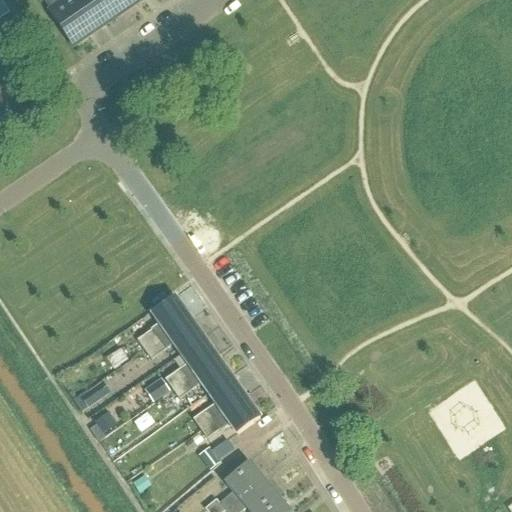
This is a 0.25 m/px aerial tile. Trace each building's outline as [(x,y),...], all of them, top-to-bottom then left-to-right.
[(97,34),(98,33),(75,0),(67,0),(58,7),(53,0),(42,0),(50,12),(74,49),(76,47),(97,34)] [(75,0),(98,33),(117,20),(121,17),(109,0),(75,0)] [(144,2),(142,0),(109,0),(121,17),(137,6),(144,2)] [(0,2),(0,21),(9,15),(0,2)] [(138,342),(145,352),(190,320),(175,299),(152,315),(159,325),(150,332),(151,333),(138,342)] [(190,320),(145,352),(152,362),(174,347),(181,356),(204,340),(190,320)] [(204,340),(181,356),(188,366),(166,382),(172,391),(218,359),(204,340)] [(121,351),(106,360),(114,372),(128,362),(121,351)] [(202,386),(209,395),(232,379),(218,359),(172,391),(180,402),(202,386)] [(154,403),(171,392),(162,379),(146,390),(154,403)] [(245,399),(232,379),(209,395),(216,406),(194,422),(200,431),(245,399)] [(102,386),(81,400),(88,410),(109,396),(102,386)] [(245,399),(200,431),(207,441),(220,432),(221,433),(230,426),(237,436),(261,420),(245,399)] [(109,414),(94,425),(102,436),(117,426),(109,414)] [(192,441),(186,446),(190,452),(197,448),(192,441)] [(216,459),(205,466),(210,473),(221,465),(216,459)] [(206,511),(228,511),(264,482),(249,464),(225,485),(233,495),(219,506),(216,502),(205,511),(206,511)] [(144,478),(132,485),(139,496),(151,488),(144,478)] [(247,511),(263,511),(279,500),(264,482),(228,511),(244,511),(246,511),(247,511)] [(288,511),(279,500),(263,511),(288,511)]
